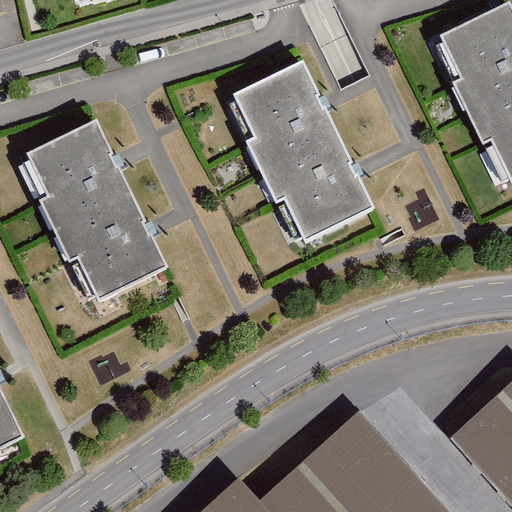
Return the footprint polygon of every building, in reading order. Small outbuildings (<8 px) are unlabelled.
[(84,0),(87,10),(122,0),(84,0)] [(511,18),(452,48),(472,88),(463,93),(494,156),(503,151),(511,169),(511,18)] [(315,73),(246,108),(267,151),(257,155),(287,214),(296,209),(317,250),(386,216),(315,73)] [(107,134),(39,166),(59,207),(48,212),(77,273),(89,268),(109,310),(177,277),(107,134)] [(0,453),(37,436),(0,358),(0,453)] [(511,380),(449,438),(511,506),(511,380)] [(251,474),(208,511),(450,511),(365,419),(276,500),(251,474)]
